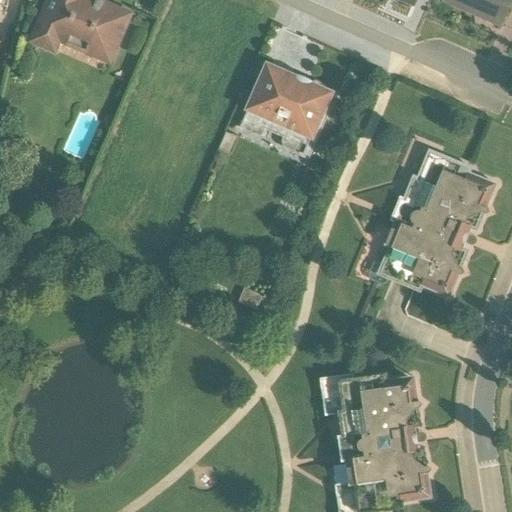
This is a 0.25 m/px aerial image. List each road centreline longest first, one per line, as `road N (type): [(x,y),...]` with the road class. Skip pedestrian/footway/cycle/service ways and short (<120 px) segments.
road 1 (residential): [(284,0),(484,86)]
road 2 (residential): [(511,311),(482,404),(494,511)]
